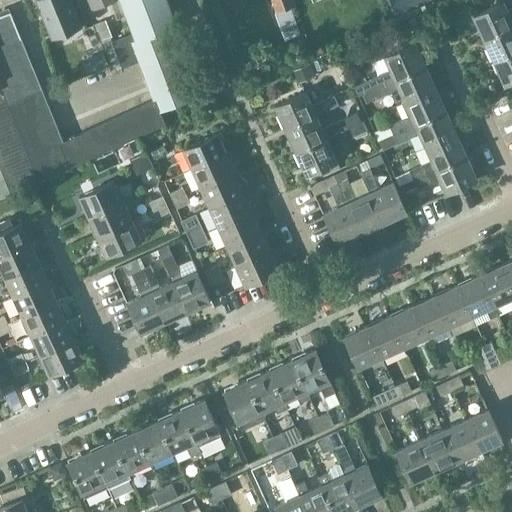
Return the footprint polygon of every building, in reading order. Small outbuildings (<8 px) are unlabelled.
[(181,38),(167,0),(121,0),(127,13),(135,32),(114,41),(121,57),(125,66),(139,61),(154,99),(63,141),(11,11),(0,15),(0,165),(10,191),(39,180),(70,167),(153,129),(165,123),(160,111),(194,98),(172,41),(181,38)] [(70,0),(38,0),(53,37),(81,26),(70,0)] [(127,13),(121,0),(88,0),(92,7),(109,0),(111,0),(118,17),(127,13)] [(292,0),(271,0),(277,13),(275,14),(285,40),(300,34),(290,8),(295,6),(292,0)] [(406,0),(390,0),(396,13),(410,7),(406,0)] [(484,39),(511,26),(511,15),(511,16),(504,2),(474,16),(484,39)] [(405,19),(382,29),(387,40),(409,30),(405,19)] [(106,20),(95,25),(101,40),(103,40),(110,37),(112,36),(106,20)] [(511,26),(484,39),(495,62),(511,54),(511,26)] [(112,61),(121,57),(114,41),(112,36),(110,37),(103,40),(112,61)] [(369,81),(373,90),(426,65),(416,43),(385,57),(391,70),(369,81)] [(103,53),(92,58),(97,69),(108,64),(103,53)] [(511,54),(495,62),(505,85),(509,83),(511,81),(511,54)] [(321,59),(314,62),(318,71),(325,69),(321,59)] [(311,64),(294,71),(299,83),(316,76),(311,64)] [(400,88),(406,102),(437,88),(426,65),(373,90),(378,99),(400,88)] [(369,81),(359,85),(363,94),(373,90),(369,81)] [(404,129),(447,111),(437,88),(406,102),(412,115),(390,125),(392,129),(394,134),(404,129)] [(373,90),(363,94),(367,103),(378,99),(373,90)] [(276,106),(287,129),(317,115),(317,116),(339,106),(335,96),(312,106),(306,92),(276,106)] [(420,133),(427,146),(457,132),(447,111),(404,129),(394,134),(398,143),(420,133)] [(357,113),(323,129),(317,116),(317,115),(287,129),(296,151),(345,129),(361,122),(357,113)] [(361,122),(345,129),(296,151),(307,174),(318,169),(337,160),(331,146),(368,129),(364,120),(361,122)] [(390,125),(375,132),(379,140),(394,134),(392,129),(390,125)] [(192,168),(227,153),(227,152),(221,139),(224,138),(221,131),(183,149),(192,168)] [(467,155),(457,132),(427,146),(433,160),(410,170),(414,179),(467,155)] [(394,134),(379,140),(383,150),(398,143),(394,134)] [(150,150),(154,158),(167,152),(163,144),(150,150)] [(192,168),(201,188),(236,172),(235,171),(230,159),(233,158),(229,151),(227,152),(227,153),(192,168)] [(133,167),(147,161),(143,153),(130,159),(133,167)] [(467,155),(414,179),(418,188),(441,178),(447,192),(478,178),(467,155)] [(337,160),(318,169),(321,177),(341,168),(337,160)] [(0,165),(0,199),(12,195),(10,191),(0,165)] [(361,172),(369,192),(383,222),(407,212),(393,181),(379,187),(370,168),(361,172)] [(201,188),(210,207),(245,192),(244,191),(247,190),(248,189),(248,186),(248,183),(247,181),(244,178),(241,177),(238,170),(235,171),(236,172),(201,188)] [(346,170),(335,175),(338,182),(339,182),(348,178),(349,177),(346,170)] [(410,170),(398,176),(402,185),(414,179),(410,170)] [(335,174),(311,185),(313,190),(315,193),(316,193),(329,186),(338,182),(335,174)] [(383,222),(369,192),(357,197),(348,178),(339,182),(362,232),(383,222)] [(414,179),(402,185),(406,193),(418,188),(414,179)] [(86,217),(89,216),(88,216),(123,200),(114,180),(79,196),(86,210),(83,211),(86,217)] [(329,186),(338,206),(325,212),(338,243),(362,232),(339,182),(338,182),(329,186)] [(173,200),(186,194),(183,187),(170,192),(173,200)] [(210,207),(219,226),(254,211),(253,210),(247,197),(250,196),(247,190),(244,191),(245,192),(210,207)] [(186,194),(173,200),(177,208),(190,202),(186,194)] [(153,209),(166,204),(162,196),(149,202),(153,209)] [(95,237),(97,236),(97,235),(132,219),(123,200),(88,216),(89,216),(95,229),(92,230),(95,237)] [(166,204),(153,209),(156,217),(170,211),(166,204)] [(262,230),(256,217),(259,215),(256,209),(253,210),(254,211),(219,226),(228,246),(262,230)] [(0,255),(31,242),(30,242),(33,241),(34,237),(31,229),(27,228),(24,221),(13,226),(10,218),(0,222),(0,255)] [(141,239),(132,219),(97,235),(97,236),(103,248),(101,249),(104,256),(141,239)] [(191,239),(204,233),(200,225),(187,231),(191,239)] [(236,265),(271,250),(271,249),(265,236),(268,235),(265,228),(262,230),(228,246),(236,265)] [(204,233),(191,239),(194,247),(207,241),(204,233)] [(0,255),(0,267),(5,277),(39,262),(39,261),(34,249),(36,247),(33,241),(30,242),(31,242),(0,255)] [(168,245),(159,249),(163,259),(173,254),(168,245)] [(271,250),(236,265),(246,285),(280,269),(274,256),(277,254),(274,248),(271,249),(271,250)] [(174,255),(164,260),(174,282),(188,311),(211,301),(198,271),(184,277),(174,255)] [(137,259),(122,266),(129,275),(132,273),(141,269),(137,259)] [(5,277),(13,296),(48,281),(48,280),(42,268),(45,266),(42,260),(39,261),(39,262),(5,277)] [(208,277),(221,271),(218,264),(205,270),(208,277)] [(511,297),(511,280),(504,264),(481,274),(496,305),(511,297)] [(165,322),(188,311),(174,282),(161,288),(151,266),(142,270),(165,322)] [(165,322),(142,270),(132,274),(142,296),(128,303),(142,333),(165,322)] [(221,271),(208,277),(212,285),(225,279),(221,271)] [(496,305),(481,274),(459,284),(473,315),(486,309),(490,318),(500,314),(496,305)] [(13,296),(22,316),(57,300),(51,287),(54,286),(51,279),(48,280),(48,281),(13,296)] [(450,325),(473,315),(459,284),(436,294),(450,325)] [(428,336),(450,325),(436,294),(414,305),(428,336)] [(22,316),(31,335),(66,319),(60,307),(63,305),(60,298),(57,300),(22,316)] [(405,346),(428,336),(414,305),(391,315),(405,346)] [(0,326),(8,323),(5,315),(0,316),(0,326)] [(368,325),(383,356),(405,346),(391,315),(368,325)] [(40,354),(75,339),(75,338),(69,326),(71,325),(68,318),(66,319),(31,335),(40,354)] [(8,323),(0,326),(0,335),(12,330),(8,323)] [(368,325),(345,336),(359,366),(383,356),(368,325)] [(75,339),(40,354),(49,374),(84,358),(78,345),(80,344),(77,337),(75,338),(75,339)] [(480,347),(490,368),(501,363),(492,342),(480,347)] [(490,368),(480,347),(470,352),(479,373),(490,368)] [(316,349),(293,360),(307,391),(320,385),(325,396),(335,392),(316,349)] [(13,367),(26,361),(22,353),(9,359),(13,367)] [(284,401),(297,395),(301,403),(310,398),(307,391),(293,360),(270,370),(284,401)] [(441,365),(445,375),(457,370),(452,360),(441,365)] [(26,361),(13,367),(16,375),(29,369),(26,361)] [(445,375),(441,365),(429,370),(434,380),(445,375)] [(262,411),(274,406),(278,413),(287,408),(284,401),(270,370),(248,380),(262,411)] [(448,380),(452,390),(464,385),(459,375),(448,380)] [(239,422),(262,411),(248,380),(225,390),(239,422)] [(396,385),(400,395),(412,390),(407,380),(396,385)] [(452,390),(448,380),(437,386),(441,395),(452,390)] [(400,395),(396,385),(385,390),(389,400),(400,395)] [(403,401),(407,410),(419,405),(414,395),(403,401)] [(196,441),(198,446),(222,436),(205,399),(182,410),(196,441)] [(407,410),(403,401),(391,406),(396,415),(407,410)] [(489,409),(466,420),(480,450),(503,440),(489,409)] [(201,452),(198,446),(196,441),(182,410),(159,420),(173,451),(186,445),(192,457),(201,452)] [(319,417),(325,430),(334,425),(328,412),(319,417)] [(325,430),(319,417),(309,421),(315,434),(325,430)] [(151,462),(173,451),(159,420),(137,430),(151,462)] [(480,450),(466,420),(443,430),(457,460),(480,450)] [(128,472),(151,462),(137,430),(114,441),(128,472)] [(457,460),(443,430),(421,440),(435,471),(457,460)] [(328,436),(333,449),(343,444),(337,431),(328,436)] [(274,437),(280,450),(289,446),(283,433),(274,437)] [(333,449),(328,436),(318,440),(324,453),(333,449)] [(280,450),(274,437),(264,441),(270,454),(280,450)] [(421,440),(397,451),(412,481),(435,471),(421,440)] [(106,482),(117,477),(120,484),(131,479),(128,472),(114,441),(91,451),(106,482)] [(343,444),(333,449),(340,463),(341,466),(345,475),(355,470),(343,444)] [(85,498),(108,487),(106,482),(91,451),(68,461),(85,498)] [(282,456),(288,469),(298,465),(292,452),(282,456)] [(288,469),(282,456),(273,460),(279,473),(288,469)] [(207,467),(214,480),(223,475),(217,462),(207,467)] [(62,463),(51,468),(56,479),(67,474),(62,463)] [(355,470),(345,475),(359,505),(382,495),(368,464),(355,470)] [(344,511),(359,505),(345,475),(341,466),(319,476),(323,485),(334,511),(344,511)] [(214,480),(207,467),(198,471),(204,485),(214,480)] [(216,486),(222,499),(232,494),(226,481),(216,486)] [(307,511),(334,511),(323,485),(309,491),(305,482),(296,486),(300,495),(307,511)] [(163,487),(169,500),(178,496),(172,483),(163,487)] [(0,506),(0,511),(27,511),(23,500),(28,498),(24,486),(1,494),(5,505),(0,506)] [(222,499),(216,486),(207,490),(213,503),(222,499)] [(169,500),(163,487),(153,491),(159,505),(169,500)] [(307,511),(300,495),(277,505),(279,511),(307,511)] [(171,506),(173,511),(185,511),(181,502),(171,506)] [(117,508),(119,511),(130,511),(127,503),(117,508)]
